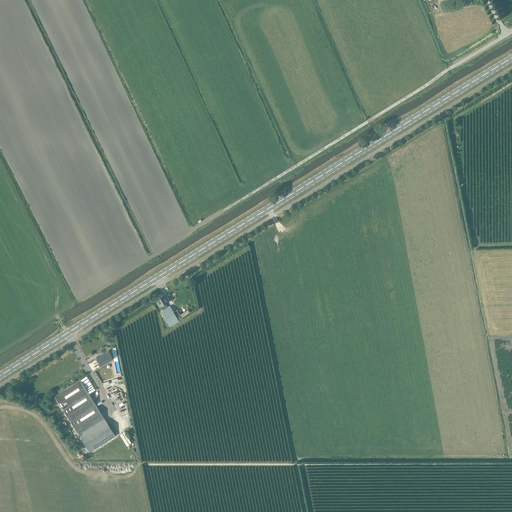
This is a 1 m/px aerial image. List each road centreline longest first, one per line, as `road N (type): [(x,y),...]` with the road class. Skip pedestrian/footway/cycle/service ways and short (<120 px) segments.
road 1 (secondary): [(0,376),(511,57)]
road 2 (track): [(0,348),(449,69)]
road 3 (track): [(511,463),(141,465)]
